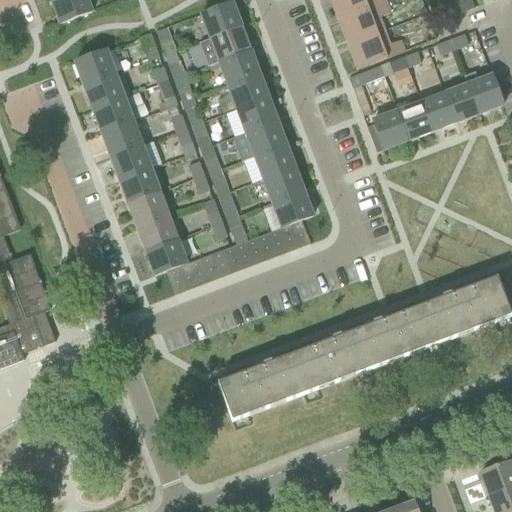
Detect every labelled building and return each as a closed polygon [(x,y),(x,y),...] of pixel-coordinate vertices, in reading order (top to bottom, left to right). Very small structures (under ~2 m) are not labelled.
[(91,15),(85,0),(57,0),(50,3),(59,26),(91,15)] [(383,0),(330,0),(339,23),(386,6),(383,0)] [(472,11),(472,10),(467,0),(466,0),(455,4),(455,5),(459,16),(472,11)] [(459,16),(455,5),(455,4),(440,10),(444,21),(459,16)] [(209,42),(241,30),(232,6),(200,18),(209,42)] [(378,20),(389,15),(386,6),(339,23),(348,47),(384,34),(378,20)] [(163,59),(174,55),(165,30),(154,35),(163,59)] [(209,42),(198,46),(199,49),(205,64),(207,69),(218,65),(250,53),(241,30),(209,42)] [(400,44),(389,48),(384,34),(348,47),(357,71),(403,54),(400,44)] [(148,64),(159,60),(150,36),(139,41),(148,64)] [(454,54),(467,49),(463,37),(450,42),(454,54)] [(439,60),(454,54),(450,42),(435,48),(439,60)] [(115,77),(113,72),(106,53),(74,65),(83,89),(115,77)] [(227,89),(258,77),(250,53),(218,65),(227,89)] [(183,63),(178,65),(174,55),(163,59),(172,83),(206,70),(205,66),(187,73),(183,63)] [(407,71),(419,66),(415,55),(403,60),(407,71)] [(406,71),(407,71),(403,60),(379,69),(383,79),(383,80),(393,77),(397,89),(411,84),(406,71)] [(383,80),(383,79),(379,69),(347,81),(362,121),(370,118),(359,88),(365,86),(369,96),(386,90),(383,80)] [(156,88),(168,84),(163,70),(151,75),(156,88)] [(184,79),(207,71),(206,70),(172,83),(181,106),(192,102),(184,79)] [(474,75),(464,79),(467,87),(478,117),(502,108),(501,105),(494,88),(491,78),(488,80),(477,83),(474,75)] [(92,113),(124,101),(115,77),(83,89),(92,113)] [(235,113),(267,100),(258,77),(227,89),(235,113)] [(165,113),(177,109),(168,84),(156,88),(165,113)] [(454,126),(478,117),(467,87),(443,96),(454,126)] [(431,135),(454,126),(443,96),(419,105),(431,135)] [(244,136),(276,124),(267,100),(235,113),(244,136)] [(101,136),(133,124),(124,101),(92,113),(101,136)] [(190,130),(201,125),(192,102),(181,106),(190,130)] [(419,105),(407,110),(404,102),(394,106),(396,114),(407,144),(431,135),(419,105)] [(383,153),(407,144),(396,114),(372,123),(383,153)] [(174,136),(186,131),(180,117),(169,122),(174,136)] [(110,160),(142,148),(133,124),(101,136),(110,160)] [(253,159),(285,147),(276,124),(244,136),(253,159)] [(196,144),(207,140),(201,125),(190,130),(196,144)] [(179,150),(191,145),(186,131),(174,136),(179,150)] [(262,184),(294,171),(285,147),(253,159),(262,184)] [(118,184),(151,171),(142,148),(110,160),(118,184)] [(208,177),(219,173),(210,150),(199,154),(208,177)] [(192,183),(203,178),(198,165),(187,169),(192,183)] [(127,207),(160,195),(151,171),(118,184),(127,207)] [(271,207),(303,195),(294,171),(262,184),(271,207)] [(217,201),(228,196),(219,173),(208,177),(217,201)] [(197,197),(209,193),(203,178),(192,183),(197,197)] [(12,264),(2,239),(19,233),(0,182),(0,371),(23,363),(21,357),(55,344),(44,315),(49,313),(28,258),(12,264)] [(136,231),(169,218),(160,195),(127,207),(136,231)] [(280,231),(289,227),(300,223),(312,219),(303,195),(271,207),(280,231)] [(226,224),(237,220),(228,196),(217,201),(226,224)] [(210,230),(222,225),(213,202),(201,206),(210,230)] [(145,254),(178,242),(169,218),(136,231),(145,254)] [(235,249),(245,245),(246,245),(237,220),(226,224),(235,249)] [(298,251),(310,247),(300,223),(289,227),(298,251)] [(216,244),(227,240),(222,225),(210,230),(216,244)] [(287,255),(298,251),(289,227),(280,231),(280,232),(278,232),(287,255)] [(276,260),(287,255),(278,232),(267,237),(276,260)] [(265,264),(276,260),(267,237),(256,241),(265,264)] [(253,268),(265,264),(256,241),(246,245),(245,245),(253,268)] [(177,270),(187,266),(178,242),(145,254),(154,278),(165,274),(177,270)] [(242,272),(253,268),(245,245),(235,249),(233,249),(242,272)] [(231,276),(242,272),(233,249),(222,254),(231,276)] [(220,281),(231,276),(222,254),(211,258),(220,281)] [(208,285),(220,281),(211,258),(200,262),(208,285)] [(197,289),(208,285),(200,262),(188,266),(197,289)] [(188,266),(187,267),(187,266),(177,270),(186,293),(197,289),(188,266)] [(174,298),(186,293),(177,270),(165,274),(174,298)] [(440,346),(510,319),(496,281),(450,298),(449,296),(450,298),(442,301),(442,299),(441,299),(442,302),(426,308),(440,346)] [(370,372),(440,346),(426,308),(381,325),(380,322),(379,323),(380,324),(373,327),(372,325),(373,328),(356,334),(370,372)] [(300,398),(370,372),(356,334),(340,340),(340,338),(339,338),(340,339),(332,342),(332,341),(331,341),(332,343),(286,360),(300,398)] [(231,425),(300,398),(286,360),(271,366),(270,364),(270,366),(263,368),(262,367),(263,369),(217,386),(231,425)] [(488,499),(511,489),(511,468),(510,463),(508,464),(503,451),(480,459),(485,472),(479,475),(488,499)] [(511,511),(511,489),(488,499),(492,511),(511,511)]
